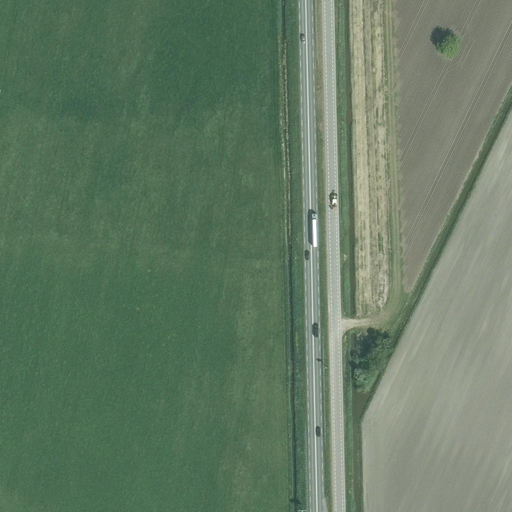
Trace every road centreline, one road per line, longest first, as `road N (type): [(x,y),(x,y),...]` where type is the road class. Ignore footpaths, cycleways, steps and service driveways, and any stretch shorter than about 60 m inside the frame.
road 1 (primary): [(317,511),(305,0)]
road 2 (unclassified): [(339,511),(328,0)]
